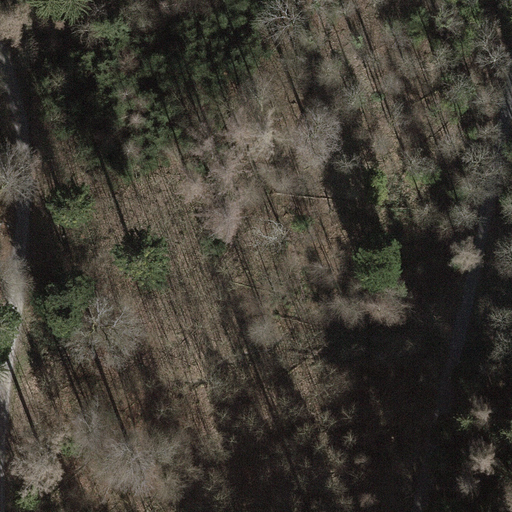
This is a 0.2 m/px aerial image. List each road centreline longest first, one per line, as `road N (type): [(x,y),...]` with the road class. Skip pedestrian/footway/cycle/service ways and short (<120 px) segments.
road 1 (track): [(511,98),(419,511)]
road 2 (track): [(0,53),(23,117),(28,162),(0,422)]
